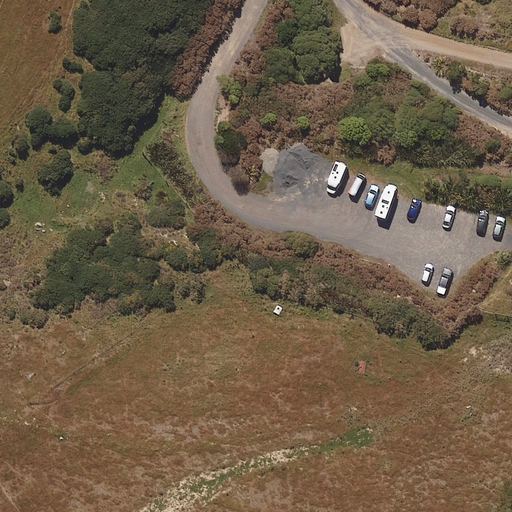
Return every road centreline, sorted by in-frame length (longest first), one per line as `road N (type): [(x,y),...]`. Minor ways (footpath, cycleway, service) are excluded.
road 1 (unclassified): [(292,225),(258,219),(203,160),(200,107),(256,0)]
road 2 (track): [(511,72),(400,57),(329,0)]
